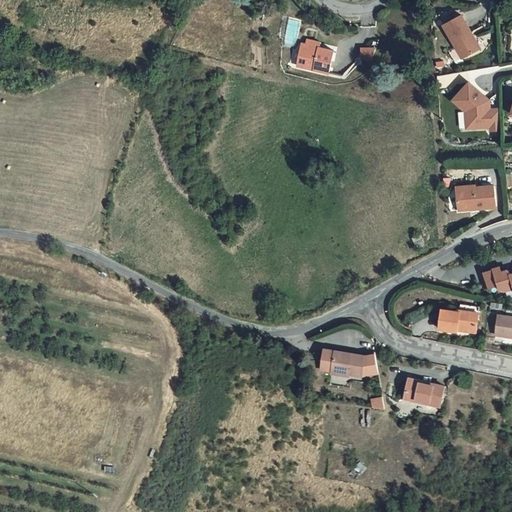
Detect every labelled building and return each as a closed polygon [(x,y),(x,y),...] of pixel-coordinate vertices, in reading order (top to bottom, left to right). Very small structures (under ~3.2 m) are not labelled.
[(469,30),(459,13),(441,23),(461,56),(477,47),(467,31),(469,30)] [(478,46),(469,30),(467,31),(477,47),(478,46)] [(302,43),(297,65),(328,73),(333,50),(302,43)] [(361,47),(360,60),(374,60),(374,47),(361,47)] [(487,99),(487,96),(467,79),(451,96),(460,104),(461,102),(467,108),(468,117),(472,116),(473,125),(489,124),(489,107),(486,107),(486,103),(487,99)] [(457,211),(494,209),(493,187),(475,188),(475,193),(456,194),(457,211)] [(495,263),(480,267),(487,289),(499,285),(501,292),(511,288),(511,269),(508,271),(506,266),(497,269),(495,263)] [(477,313),(442,308),(438,328),(455,331),(456,327),(474,330),(477,313)] [(511,336),(511,316),(498,314),(495,333),(511,336)] [(364,355),(334,351),(332,370),(362,374),(376,372),(372,353),(364,355)] [(362,374),(332,370),(331,382),(360,385),(362,374)] [(440,405),(444,386),(409,380),(405,396),(416,398),(416,400),(440,405)] [(373,408),(384,407),(383,398),(372,398),(373,408)]
